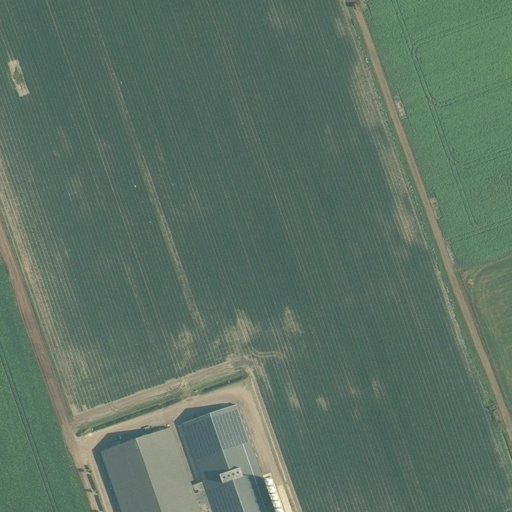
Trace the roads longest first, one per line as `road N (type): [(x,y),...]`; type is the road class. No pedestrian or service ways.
road 1 (track): [(360,0),(511,434)]
road 2 (track): [(99,511),(0,228)]
